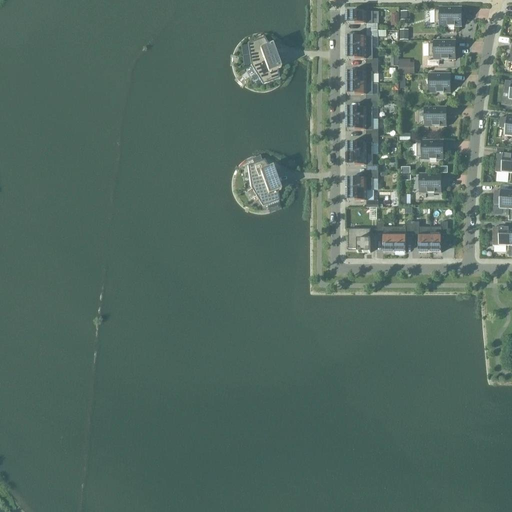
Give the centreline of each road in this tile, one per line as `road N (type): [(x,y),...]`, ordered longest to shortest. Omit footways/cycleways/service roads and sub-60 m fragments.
road 1 (residential): [(471,269),(336,268),(335,0)]
road 2 (residential): [(471,269),(477,125),(497,0)]
